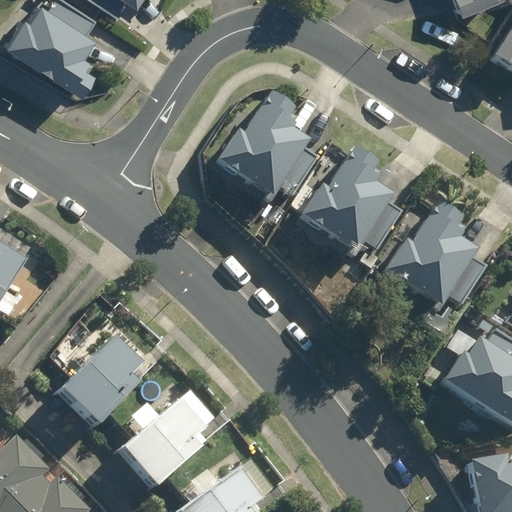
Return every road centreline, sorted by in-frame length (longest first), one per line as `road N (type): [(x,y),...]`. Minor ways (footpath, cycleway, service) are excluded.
road 1 (residential): [(104,194),(192,273),(344,445),(384,511)]
road 2 (residential): [(238,33),(190,65),(104,194)]
road 3 (residential): [(511,164),(339,52)]
